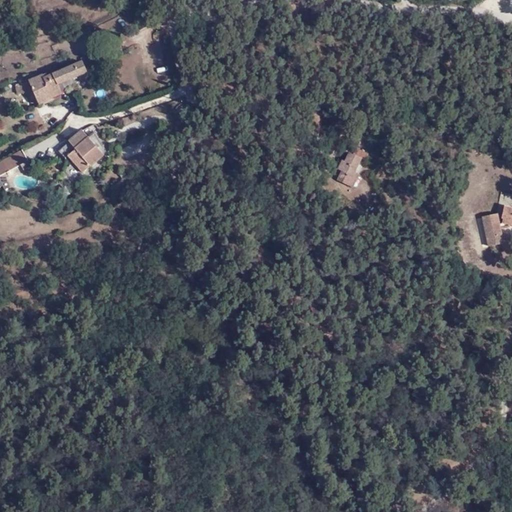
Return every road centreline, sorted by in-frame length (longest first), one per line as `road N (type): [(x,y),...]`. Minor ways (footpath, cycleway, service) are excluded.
road 1 (track): [(387,511),(496,430),(511,390)]
road 2 (unclassified): [(511,13),(351,0)]
